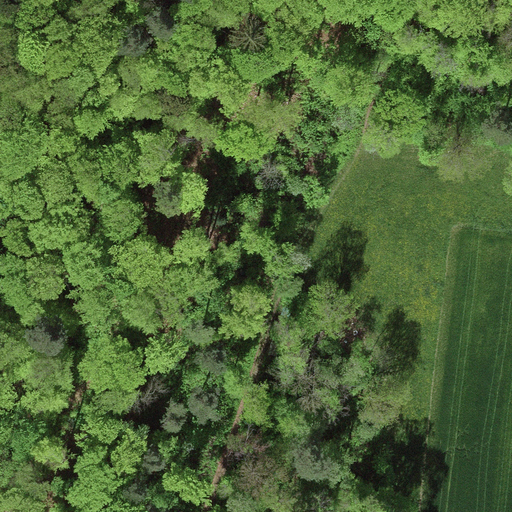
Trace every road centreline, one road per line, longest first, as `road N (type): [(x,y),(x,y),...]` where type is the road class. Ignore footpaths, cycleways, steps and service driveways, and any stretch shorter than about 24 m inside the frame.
road 1 (track): [(211,511),(240,414),(420,0)]
road 2 (track): [(0,182),(151,0)]
